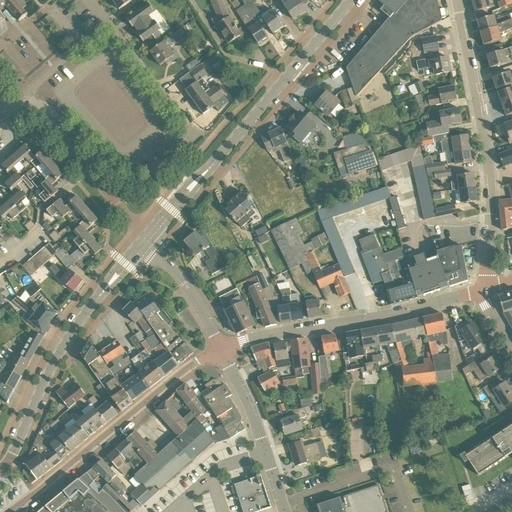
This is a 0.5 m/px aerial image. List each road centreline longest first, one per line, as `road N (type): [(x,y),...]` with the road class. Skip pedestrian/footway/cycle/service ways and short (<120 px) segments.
road 1 (tertiary): [(147,238),(351,0)]
road 2 (tertiary): [(486,290),(488,159),(455,0)]
road 3 (tertiary): [(0,470),(69,334),(147,238)]
road 4 (residential): [(219,345),(486,290)]
road 5 (residential): [(8,511),(219,345)]
road 6 (residential): [(147,238),(87,171),(56,119),(30,102)]
road 7 (residential): [(219,345),(284,511)]
road 8 (residential): [(219,345),(147,238)]
